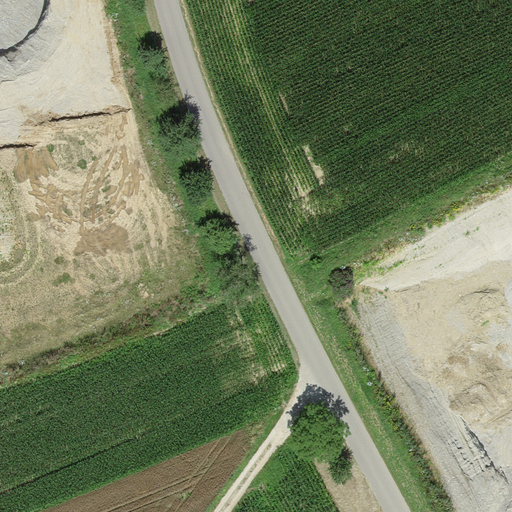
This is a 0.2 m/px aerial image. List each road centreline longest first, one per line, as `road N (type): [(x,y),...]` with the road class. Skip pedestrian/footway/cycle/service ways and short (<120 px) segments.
road 1 (unclassified): [(170,0),(222,150),(402,511)]
road 2 (track): [(320,359),(295,412),(224,511)]
